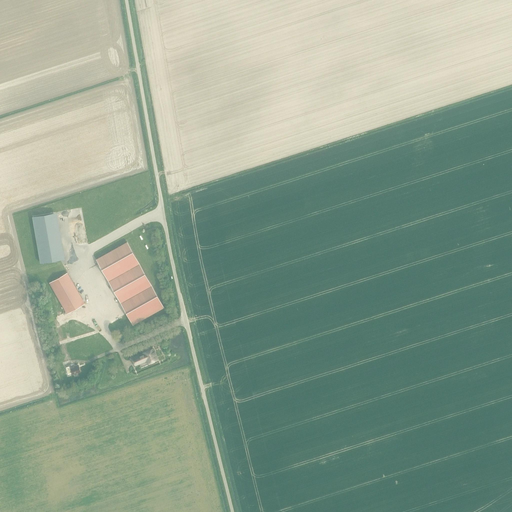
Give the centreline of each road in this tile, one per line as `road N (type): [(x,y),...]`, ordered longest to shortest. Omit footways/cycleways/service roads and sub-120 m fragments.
road 1 (unclassified): [(232,511),(172,263),(125,0)]
road 2 (unknown): [(162,207),(92,253),(112,319)]
